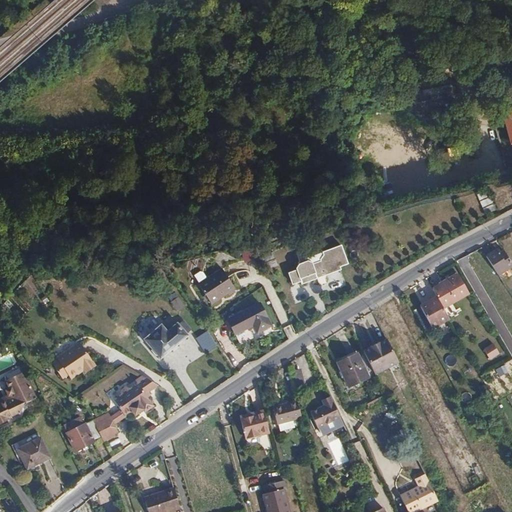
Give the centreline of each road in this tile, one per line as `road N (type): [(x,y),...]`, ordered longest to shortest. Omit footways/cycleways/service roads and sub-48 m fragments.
road 1 (residential): [(511,217),(213,396),(54,511)]
road 2 (residential): [(0,48),(152,0)]
